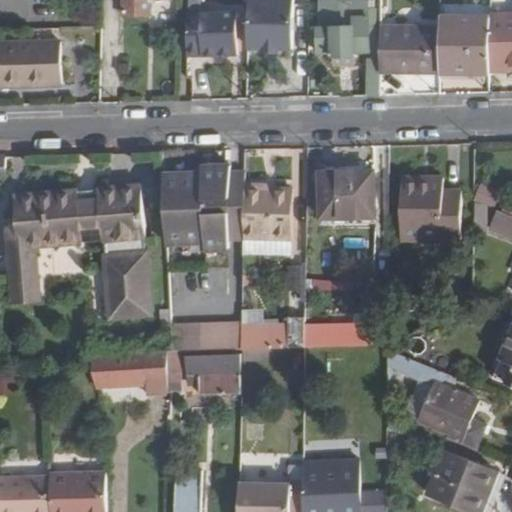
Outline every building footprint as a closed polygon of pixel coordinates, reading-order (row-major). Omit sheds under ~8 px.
[(295,0),(250,0),(250,48),(263,49),(263,52),(280,52),(280,49),(294,49),(295,0)] [(370,52),(369,1),(320,1),(320,48),(335,48),(335,55),(356,55),(356,52),(370,52)] [(188,57),(239,56),(238,13),(224,13),(223,18),(202,18),(202,13),(188,13),(188,57)] [(511,13),(491,14),(491,17),(491,70),(511,70),(511,13)] [(441,17),(441,28),(441,72),(491,73),(491,70),(491,17),(441,17)] [(441,28),(381,27),(381,57),(380,71),(441,72),(441,28)] [(0,86),(64,84),(62,42),(0,43),(0,86)] [(380,71),(381,57),(367,57),(366,93),(380,93),(380,71)] [(0,176),(9,177),(8,157),(0,157),(0,176)] [(201,176),(166,179),(169,241),(207,240),(208,247),(230,247),(231,176),(232,169),(201,171),(201,176)] [(376,217),(375,172),(322,173),(323,218),(376,217)] [(248,176),(231,176),(230,247),(246,247),(246,243),(248,189),(248,176)] [(429,179),(429,183),(406,183),(405,232),(439,232),(439,240),(460,240),(461,191),(446,191),(446,179),(429,179)] [(502,192),(483,184),(476,200),(490,206),(496,208),(502,192)] [(19,225),(10,226),(14,283),(42,281),(40,247),(56,246),(107,243),(108,256),(106,256),(111,321),(155,318),(150,254),(148,254),(147,239),(149,239),(145,186),(101,189),(101,194),(102,201),(82,202),(81,195),(81,191),(17,195),(19,225)] [(268,190),(248,189),(246,243),(292,245),(294,194),(268,194),(268,190)] [(101,194),(81,195),(82,202),(102,201),(101,194)] [(476,200),(475,200),(475,235),(489,234),(490,206),(476,200)] [(491,228),(511,237),(511,215),(500,210),(491,228)] [(42,281),(14,283),(15,304),(44,302),(42,281)] [(289,287),(288,314),(304,315),(305,287),(289,287)] [(171,310),(161,310),(162,326),(171,325),(171,310)] [(370,323),(307,325),(306,350),(389,348),(389,317),(370,318),(370,323)] [(183,354),(244,352),(245,325),(245,322),(174,323),(175,354),(183,354)] [(289,331),(289,351),(306,350),(307,325),(307,322),(289,322),(289,331)] [(276,351),(289,351),(289,331),(269,332),(264,325),(245,325),(244,352),(276,351)] [(511,384),(511,335),(502,360),(511,364),(511,375),(509,383),(511,384)] [(427,366),(389,350),(389,368),(395,371),(421,382),(427,366)] [(276,351),(244,352),(244,364),(276,363),(276,351)] [(148,354),(96,356),(94,373),(98,391),(149,389),(150,399),(167,400),(167,392),(168,353),(148,354)] [(175,354),(168,353),(167,392),(182,392),(183,354),(175,354)] [(201,395),(241,393),(240,355),(188,356),(188,376),(201,375),(201,395)] [(448,374),(427,366),(421,382),(428,385),(435,388),(437,383),(444,385),(448,374)] [(16,376),(0,376),(0,395),(16,395),(16,376)] [(482,401),(437,383),(435,388),(431,398),(421,421),(452,434),(450,439),(464,444),(478,450),(488,425),(475,419),(482,401)] [(407,416),(421,421),(431,398),(435,388),(428,385),(417,391),(407,416)] [(416,424),(389,412),(389,430),(410,436),(416,424)] [(476,511),(482,511),(499,472),(447,452),(431,495),(476,511)] [(304,511),(359,511),(358,458),(304,459),(305,467),(304,511)] [(291,511),(304,511),(305,467),(292,467),(292,485),(291,511)] [(202,511),(205,471),(178,470),(176,511),(202,511)] [(51,473),(0,474),(0,511),(52,511),(51,476),(51,473)] [(109,511),(108,475),(51,476),(52,511),(109,511)] [(291,511),(292,485),(241,483),(240,511),(291,511)]
